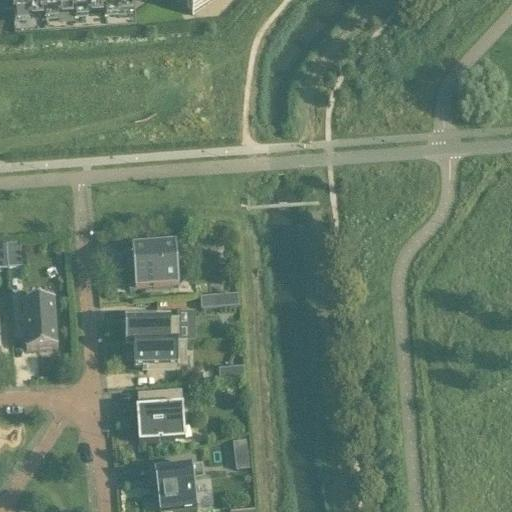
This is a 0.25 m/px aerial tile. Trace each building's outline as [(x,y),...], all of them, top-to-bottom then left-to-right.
[(11,0),(12,20),(13,19),(15,35),(135,26),(134,11),(135,11),(135,10),(148,0),(175,0),(183,11),(187,8),(193,17),(217,0),(11,0)] [(131,249),(135,293),(178,289),(175,245),(131,249)] [(21,270),(20,246),(6,247),(7,271),(21,270)] [(237,297),(199,300),(200,312),(238,310),(237,297)] [(54,304),(23,307),(26,353),(57,351),(54,304)] [(178,344),(178,343),(178,320),(170,321),(170,315),(137,316),(137,321),(125,322),(125,346),(133,346),(133,345),(178,344)] [(179,344),(133,345),(133,346),(133,369),(146,368),(146,374),(179,373),(179,368),(187,368),(186,343),(178,343),(179,344)] [(243,369),(218,371),(219,384),(244,382),(243,369)] [(140,423),(137,424),(139,446),(185,443),(181,392),(154,394),(155,409),(139,410),(140,423)] [(248,473),(246,457),(233,458),(235,474),(248,473)] [(201,467),(154,473),(158,511),(192,511),(197,511),(193,481),(203,480),(201,467)]
